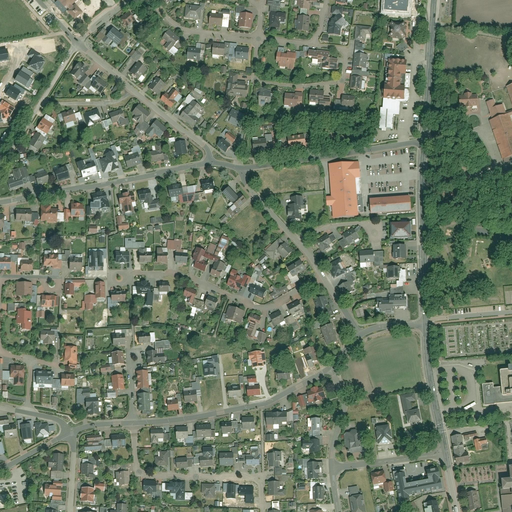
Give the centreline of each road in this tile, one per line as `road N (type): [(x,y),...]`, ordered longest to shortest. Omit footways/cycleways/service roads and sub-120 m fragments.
road 1 (residential): [(323,275),(265,308),(176,274),(119,279)]
road 2 (residential): [(210,163),(0,203)]
road 3 (residential): [(263,511),(264,476),(141,472),(134,423)]
road 4 (residential): [(330,369),(263,405),(134,423)]
road 5 (residential): [(308,45),(341,49),(342,80),(262,83),(254,81),(260,39)]
road 6 (residential): [(424,141),(243,169)]
road 7 (tertiary): [(426,324),(424,141)]
road 8 (tertiary): [(424,141),(433,0)]
road 9 (tertiary): [(444,455),(426,324)]
road 10 (residential): [(151,0),(190,32),(260,39)]
